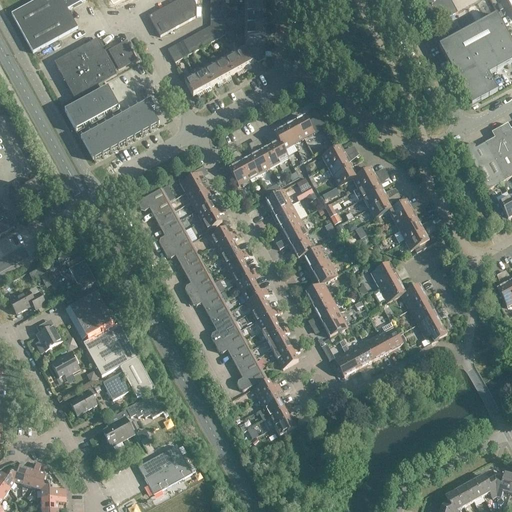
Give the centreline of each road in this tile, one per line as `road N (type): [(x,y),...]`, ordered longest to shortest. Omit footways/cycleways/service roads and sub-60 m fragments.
road 1 (residential): [(412,361),(361,391),(334,392),(196,133)]
road 2 (residential): [(118,188),(232,401)]
road 3 (unclassified): [(196,133),(135,16),(158,0)]
road 4 (residential): [(511,243),(486,257),(466,252),(419,156)]
road 5 (unclassified): [(466,131),(390,0)]
road 6 (residential): [(419,156),(288,82)]
road 7 (unclassified): [(118,188),(63,218),(39,247),(0,269)]
road 8 (tertiary): [(511,438),(409,490),(398,511)]
